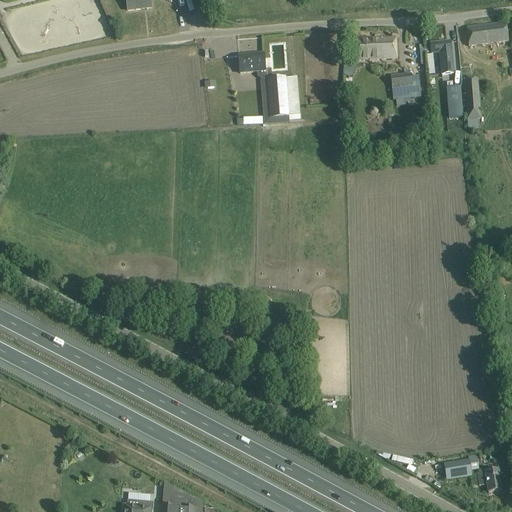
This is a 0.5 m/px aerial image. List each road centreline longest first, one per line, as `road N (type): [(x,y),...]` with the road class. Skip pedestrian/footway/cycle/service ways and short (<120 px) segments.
road 1 (unclassified): [(0,68),(110,45),(511,11)]
road 2 (unclassified): [(452,511),(0,268)]
road 3 (motorway): [(367,511),(0,316)]
road 4 (motorway): [(0,350),(305,511)]
